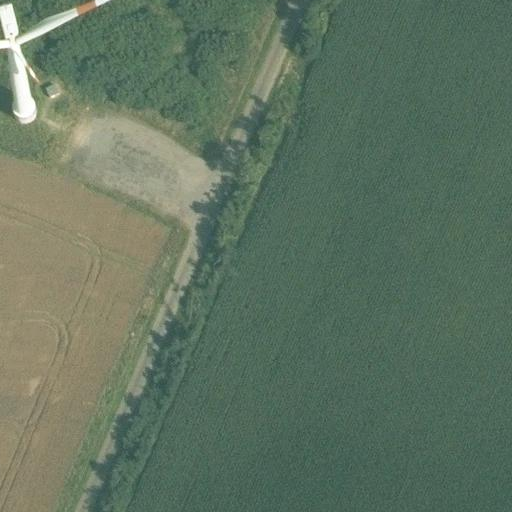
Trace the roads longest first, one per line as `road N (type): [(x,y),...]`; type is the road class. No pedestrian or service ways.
road 1 (unclassified): [(302,0),(85,511)]
road 2 (track): [(218,198),(77,140)]
